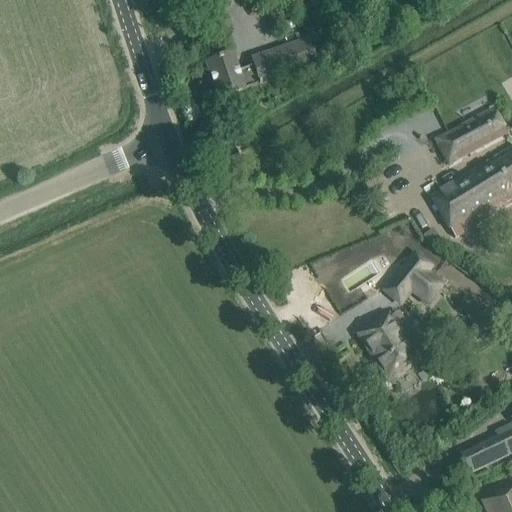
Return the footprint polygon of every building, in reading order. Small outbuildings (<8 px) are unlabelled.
[(278,0),(263,0),(273,25),(286,20),(278,0)] [(316,67),(342,58),(318,0),(291,0),(308,42),(284,50),(293,75),(316,67)] [(218,102),(263,87),(263,85),(278,80),(293,75),(284,50),(251,61),(253,68),(237,73),(232,58),(206,67),(218,102)] [(413,68),(417,76),(428,71),(423,62),(413,68)] [(447,168),(508,136),(494,109),(433,141),(447,168)] [(511,152),(510,149),(447,189),(430,199),(455,239),(472,229),(511,203),(511,152)] [(411,292),(427,305),(441,287),(426,275),(430,269),(415,257),(390,287),(405,300),(411,292)] [(407,347),(396,330),(404,325),(398,314),(389,320),(388,318),(359,337),(388,382),(417,363),(416,362),(425,356),(415,342),(407,347)] [(511,427),(511,426),(495,434),(497,439),(460,457),(468,476),(511,454),(511,419),(511,421),(511,422),(511,427)] [(511,511),(511,488),(481,504),(485,511),(511,511)]
